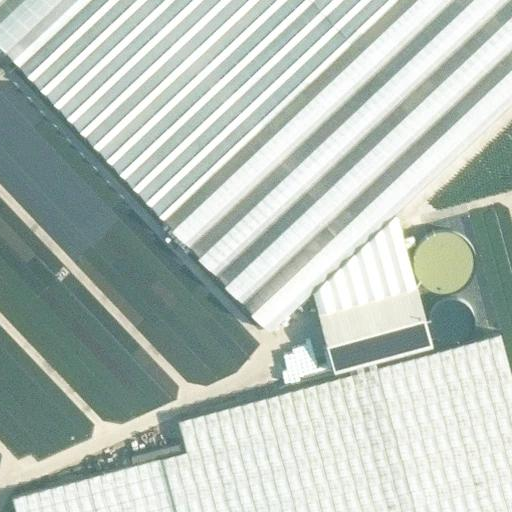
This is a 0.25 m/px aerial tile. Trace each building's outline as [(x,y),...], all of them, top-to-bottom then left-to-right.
[(0,0),(0,41),(6,48),(56,0),(0,0)] [(56,0),(6,48),(165,216),(392,0),(56,0)] [(511,0),(392,0),(165,216),(270,327),(313,288),(318,309),(415,282),(395,209),(511,98),(511,0)] [(476,262),(476,260),(476,257),(475,254),(475,252),(474,249),(472,244),(470,242),(467,238),(465,236),(458,231),(450,229),(448,229),(445,229),(442,229),(440,229),(432,231),(425,236),(423,238),(420,242),(418,244),(416,249),(415,252),(414,257),(414,262),(415,268),(416,270),(418,275),(420,277),(423,281),(425,283),(432,288),(440,290),(442,291),(448,291),(450,290),(456,289),(458,288),(465,283),(467,281),(470,277),(472,275),(474,270),(475,268),(476,262)] [(433,342),(416,282),(415,282),(318,309),(334,369),(433,342)] [(475,320),(475,318),(475,316),(474,312),(474,311),(473,309),(472,307),(468,302),(467,301),(466,300),(462,298),(460,297),(458,296),(456,296),(454,296),(452,295),(450,296),(448,296),(446,296),(445,297),(443,298),(441,299),(439,300),(438,301),(435,304),(434,305),(433,307),(432,309),(431,311),(430,312),(430,316),(430,320),(430,324),(431,326),(432,328),(433,329),(434,331),(435,333),(436,334),(438,336),(439,337),(441,338),(443,339),(445,339),(446,340),(450,341),(454,341),(458,340),(460,339),(462,339),(464,338),(466,337),(470,333),(471,331),(472,329),(474,326),(474,324),(475,320)] [(511,511),(511,375),(500,331),(377,363),(178,416),(186,447),(12,493),(17,511),(511,511)] [(270,359),(276,369),(309,349),(303,339),(270,359)]
